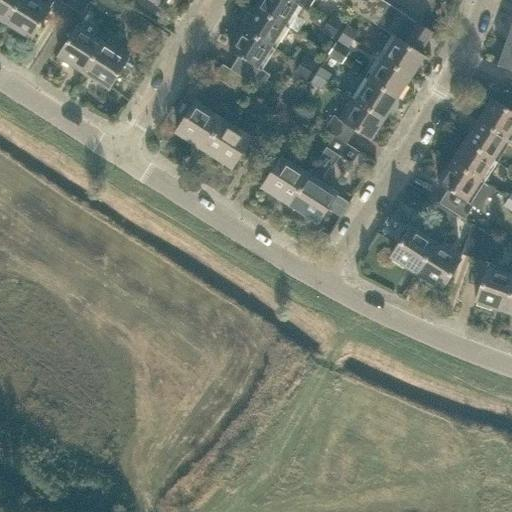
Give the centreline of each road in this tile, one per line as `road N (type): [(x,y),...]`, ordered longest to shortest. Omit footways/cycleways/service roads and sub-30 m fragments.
road 1 (residential): [(329,289),(461,59),(485,0)]
road 2 (residential): [(329,289),(123,160)]
road 3 (residential): [(511,366),(329,289)]
road 4 (residential): [(222,0),(123,160)]
road 5 (residential): [(123,160),(0,74)]
